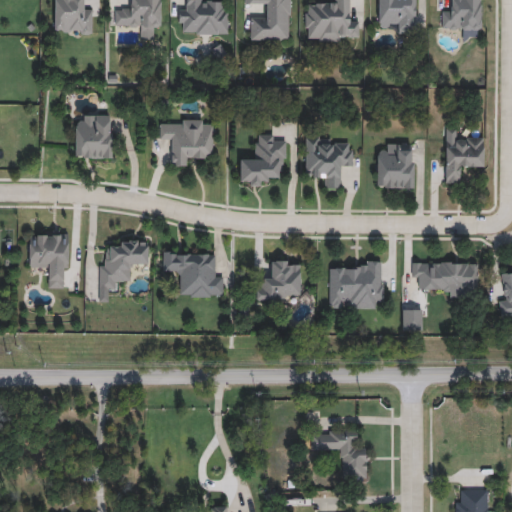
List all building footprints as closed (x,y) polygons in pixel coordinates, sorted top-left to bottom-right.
[(83,0),(83,8),(92,8),(92,32),(53,32),(53,0),(83,0)] [(113,27),(113,6),(132,6),(132,0),(160,0),(160,28),(151,28),(151,38),(140,38),(140,27),(113,27)] [(185,33),(185,24),(177,24),(177,6),(187,6),(187,0),(219,0),(219,7),(228,7),(228,33),(185,33)] [(243,5),(243,0),(290,0),(291,39),(249,39),(249,17),(261,17),(261,5),(243,5)] [(304,40),(304,1),(336,1),(336,0),(349,0),(349,19),(358,19),(358,40),(304,40)] [(415,0),(415,32),(396,32),(396,22),(377,22),(377,0),(415,0)] [(480,0),(480,36),(461,36),(461,27),(441,27),(441,8),(451,8),(451,0),(480,0)] [(111,114),(111,156),(74,156),(74,123),(83,123),(83,114),(111,114)] [(213,118),(213,155),(190,155),(190,164),(169,164),(169,139),(159,139),(159,118),(213,118)] [(444,128),(453,128),(453,137),(483,137),(483,164),(463,164),(463,182),(444,182),(444,128)] [(284,175),(266,174),(266,184),(238,183),(239,154),(251,154),(251,142),(257,142),(257,133),(275,133),(275,140),(285,140),(284,175)] [(342,187),(323,186),(323,177),(304,176),(304,134),(335,135),(335,144),(353,144),(352,165),(342,165),(342,187)] [(375,186),(375,151),(385,151),(385,142),(414,143),(413,187),(375,186)] [(28,265),(28,232),(68,232),(67,287),(48,287),(48,266),(28,265)] [(148,239),(148,262),(129,262),(128,279),(118,279),(118,289),(98,288),(99,257),(109,258),(110,239),(148,239)] [(212,273),(223,273),(222,296),(180,295),(181,272),(161,272),(162,250),(213,250),(212,273)] [(300,259),(300,298),(255,298),(254,279),(268,278),(268,260),(300,259)] [(362,267),(361,260),(383,259),(384,298),(374,298),(375,306),(328,307),(328,267),(362,267)] [(411,261),(478,261),(478,286),(468,286),(468,295),(445,295),(445,285),(411,285),(411,261)] [(511,272),(511,314),(499,314),(499,297),(503,297),(503,272),(511,272)] [(310,430),(355,430),(355,448),(366,448),(366,480),(341,480),(341,449),(311,450),(310,430)] [(486,511),(454,511),(454,489),(486,489),(486,511)]
